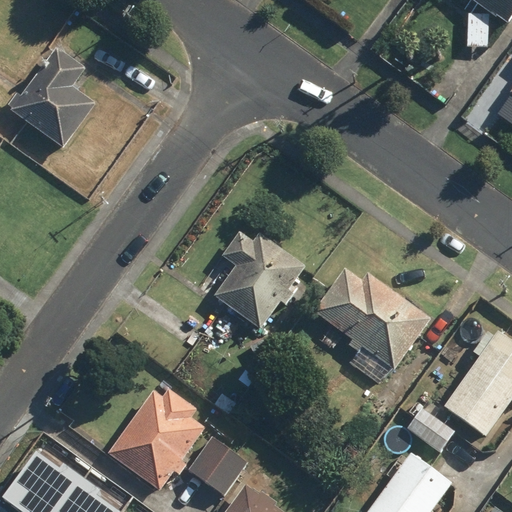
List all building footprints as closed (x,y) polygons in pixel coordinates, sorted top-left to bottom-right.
[(511,0),(466,0),(490,18),(506,30),(511,22),(511,0)] [(88,68),(58,48),(28,94),(22,90),(7,112),(69,152),(99,106),(74,90),(88,68)] [(306,270),(260,236),(255,244),(241,233),(224,257),(240,269),(219,299),(262,330),(282,303),(289,309),(300,295),(292,289),(306,270)] [(435,322),(372,276),(367,283),(347,268),(314,313),(349,338),(345,344),(361,355),(366,348),(399,372),(435,322)] [(487,440),(511,403),(511,342),(498,333),(494,338),(488,334),(473,355),(480,360),(445,411),(487,440)] [(164,397),(156,391),(108,455),(159,494),(172,476),(179,482),(190,468),(183,464),(207,432),(194,422),(201,412),(170,389),(164,397)] [(456,436),(420,409),(406,428),(442,454),(456,436)] [(142,511),(49,446),(3,511),(4,511),(142,511)] [(431,511),(452,484),(411,454),(369,511),(431,511)] [(282,511),(246,485),(226,511),(282,511)]
